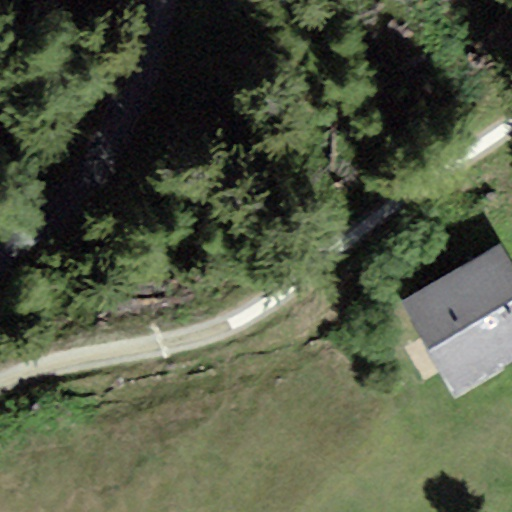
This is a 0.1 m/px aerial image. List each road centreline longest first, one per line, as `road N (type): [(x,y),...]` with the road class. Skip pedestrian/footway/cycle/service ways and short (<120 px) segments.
road 1 (track): [(0,394),(32,392),(251,306),(511,92)]
road 2 (tertiary): [(152,0),(118,116),(78,183),(0,266)]
